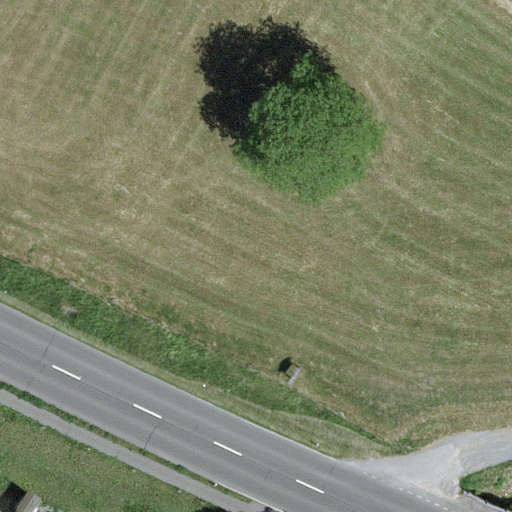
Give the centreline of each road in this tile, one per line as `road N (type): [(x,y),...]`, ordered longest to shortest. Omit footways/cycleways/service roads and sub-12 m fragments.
road 1 (primary): [(370,511),(0,337)]
road 2 (track): [(511,449),(431,473),(406,511)]
